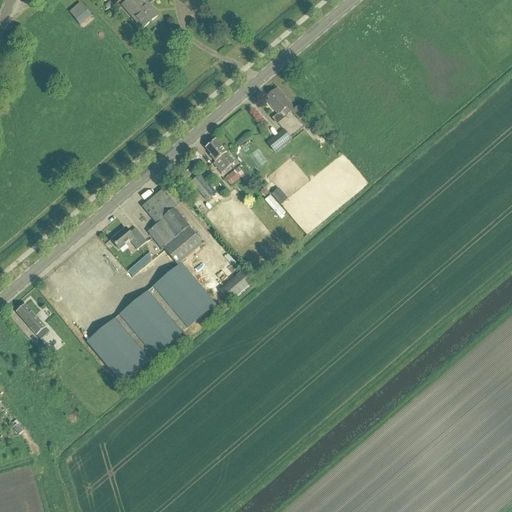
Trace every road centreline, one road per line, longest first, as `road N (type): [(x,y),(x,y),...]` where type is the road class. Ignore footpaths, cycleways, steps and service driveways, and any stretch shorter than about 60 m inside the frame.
road 1 (tertiary): [(0,301),(355,0)]
road 2 (track): [(511,311),(276,511)]
road 3 (track): [(60,511),(39,443),(0,391)]
